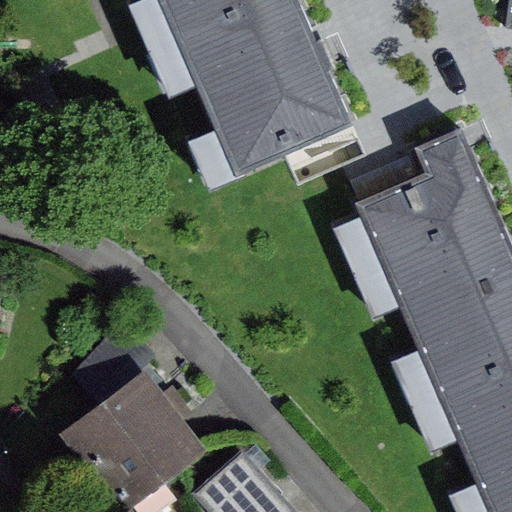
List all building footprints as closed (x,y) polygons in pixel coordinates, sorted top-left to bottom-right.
[(292,0),(162,0),(236,181),(348,135),(292,0)] [(429,179),(364,206),(492,511),(511,511),(511,241),(467,135),(419,155),(429,179)] [(125,323),(87,363),(118,392),(154,351),(125,323)] [(145,383),(74,436),(122,500),(193,446),(145,383)] [(216,511),(291,511),(241,455),(199,493),(216,511)]
